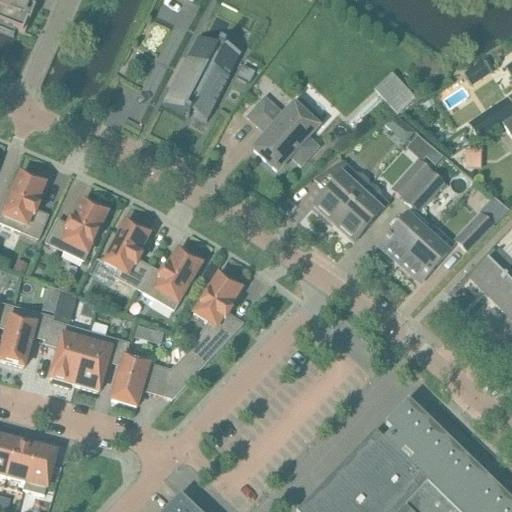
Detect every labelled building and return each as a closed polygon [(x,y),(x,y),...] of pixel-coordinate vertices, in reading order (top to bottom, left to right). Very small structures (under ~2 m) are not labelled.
[(0,0),(0,32),(13,38),(14,37),(13,36),(15,31),(18,33),(24,35),(26,32),(35,9),(11,0),(0,0)] [(192,63),(177,91),(171,88),(163,106),(184,116),(186,113),(190,115),(206,123),(240,57),(219,46),(217,49),(197,39),(186,60),(192,63)] [(253,74),(241,67),(236,77),(248,83),(253,74)] [(406,91),(388,107),(397,118),(415,101),(406,91)] [(264,101),(246,120),(266,138),(252,153),(276,174),(290,159),(300,169),(317,150),(307,140),(317,130),(323,122),(299,101),(293,108),(283,118),(264,101)] [(476,141),(501,125),(511,117),(511,108),(508,102),(492,112),(468,128),(476,141)] [(392,116),(383,127),(390,133),(393,136),(404,146),(414,135),(403,125),(402,125),(392,116)] [(511,118),(501,125),(511,141),(511,118)] [(367,187),(367,183),(361,178),(357,178),(342,164),(328,173),(313,183),(325,194),(313,208),(333,226),(368,188),(367,187)] [(392,193),(404,204),(430,175),(418,164),(392,193)] [(48,219),(36,214),(38,210),(35,209),(44,187),(38,184),(39,181),(22,173),(20,177),(20,176),(0,223),(0,226),(37,243),(48,219)] [(442,186),(430,175),(404,204),(416,215),(442,186)] [(354,245),(388,206),(379,197),(378,194),(373,189),(369,188),(368,188),(333,226),(354,245)] [(89,207),(82,204),(72,226),(69,225),(68,228),(56,223),(45,246),(83,265),(106,216),(106,215),(107,212),(90,204),(89,207)] [(455,243),(466,255),(491,229),(480,217),(455,243)] [(379,249),(399,267),(427,237),(407,219),(379,249)] [(125,225),(103,266),(117,273),(113,280),(137,293),(149,270),(138,264),(140,261),(137,259),(148,238),(142,234),(144,231),(127,222),(125,226),(125,225)] [(427,237),(399,267),(420,286),(447,256),(427,237)] [(484,288),(490,294),(511,271),(511,264),(498,250),(468,281),(480,292),(484,288)] [(165,275),(162,273),(160,276),(149,270),(137,293),(173,314),(200,267),(199,267),(201,263),(185,254),(183,257),(177,254),(165,275)] [(511,271),(490,294),(496,300),(492,304),(503,315),(511,305),(511,271)] [(189,356),(203,370),(241,329),(227,320),(229,317),(227,315),(240,294),(234,291),(236,287),(220,277),(218,281),(217,280),(193,319),(207,328),(189,356)] [(265,320),(274,312),(263,301),(255,310),(265,320)] [(511,305),(503,315),(511,323),(511,305)] [(0,331),(6,333),(12,310),(0,307),(0,331)] [(45,344),(51,321),(12,310),(6,333),(0,357),(0,364),(23,370),(31,340),(45,344)] [(52,383),(51,386),(69,392),(70,388),(74,389),(89,336),(67,329),(71,315),(54,311),(51,321),(45,344),(44,347),(58,352),(50,382),(52,383)] [(121,369),(127,347),(89,336),(74,389),(98,396),(106,365),(121,369)] [(120,371),(110,406),(135,413),(140,396),(171,405),(203,370),(189,356),(170,376),(124,362),(128,349),(127,349),(120,371)] [(511,511),(511,505),(407,403),(383,427),(390,434),(381,443),(373,436),(299,511),(511,511)] [(15,445),(0,441),(0,479),(6,481),(15,445)] [(22,493),(23,494),(35,450),(15,445),(6,481),(24,486),(22,493)] [(55,458),(35,452),(23,496),(43,501),(55,458)] [(193,511),(179,498),(165,511),(193,511)] [(1,500),(0,502),(0,511),(7,511),(10,502),(1,500)]
